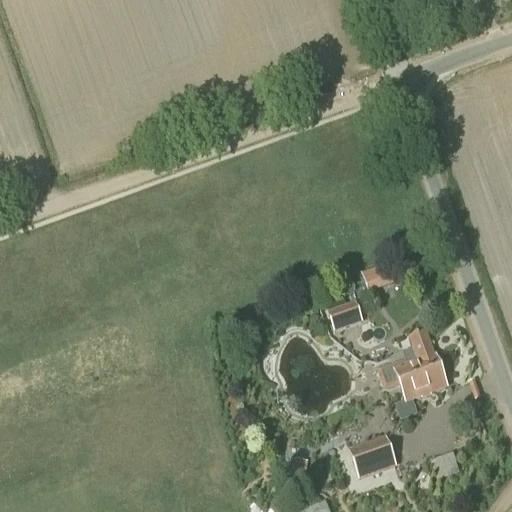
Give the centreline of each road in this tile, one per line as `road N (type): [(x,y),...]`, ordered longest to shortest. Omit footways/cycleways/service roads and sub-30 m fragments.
road 1 (tertiary): [(511,403),(399,81),(511,40)]
road 2 (track): [(0,226),(399,81)]
